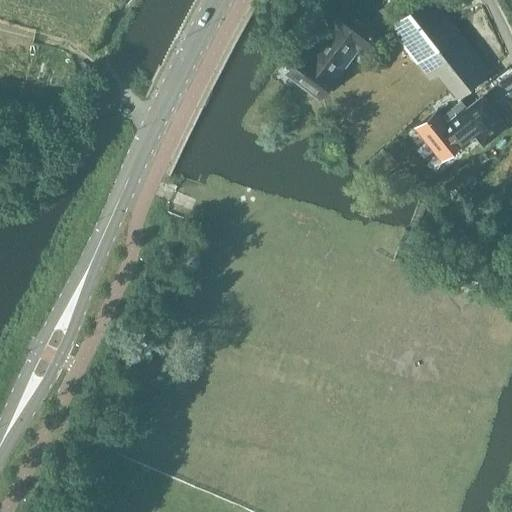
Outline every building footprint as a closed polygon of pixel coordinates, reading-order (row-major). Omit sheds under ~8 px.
[(391,26),(388,29),(428,79),(436,72),(456,99),(462,94),(484,75),(491,70),(432,0),(422,0),(399,19),(391,26)] [(387,4),(378,11),(380,12),(391,26),(399,19),(387,4)] [(362,52),(376,31),(377,30),(368,23),(343,5),(329,24),(331,25),(329,28),(335,32),(313,62),(302,54),(287,73),(321,99),(334,80),(329,77),(352,45),(362,52)] [(380,12),(368,23),(377,30),(381,35),(388,29),(389,28),(390,27),(391,26),(380,12)] [(436,114),(420,126),(445,158),(461,146),(459,143),(473,133),(482,145),(505,127),(481,96),(466,108),(460,101),(439,118),(436,114)] [(511,191),(503,213),(511,216),(511,191)]
